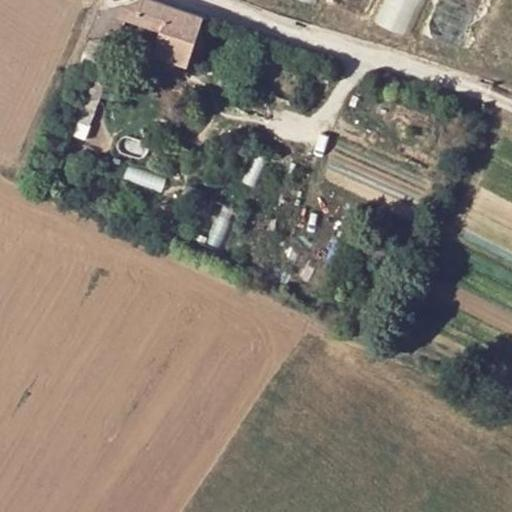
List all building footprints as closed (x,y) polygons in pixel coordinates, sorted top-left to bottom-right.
[(75,71),(84,75),(101,80),(122,18),(193,40),(201,17),(150,0),(129,0),(98,12),(75,71)] [(336,0),(335,4),(369,13),(372,0),(336,0)] [(390,0),(381,23),(414,35),(427,0),(390,0)] [(458,46),(480,7),(467,0),(444,0),(428,29),(458,46)] [(230,81),(234,69),(224,64),(215,82),(225,87),(228,80),(230,81)] [(243,87),(249,76),(234,69),(230,81),(243,87)] [(83,136),(101,80),(84,75),(66,129),(83,136)] [(373,330),(368,338),(376,342),(381,334),(373,330)]
